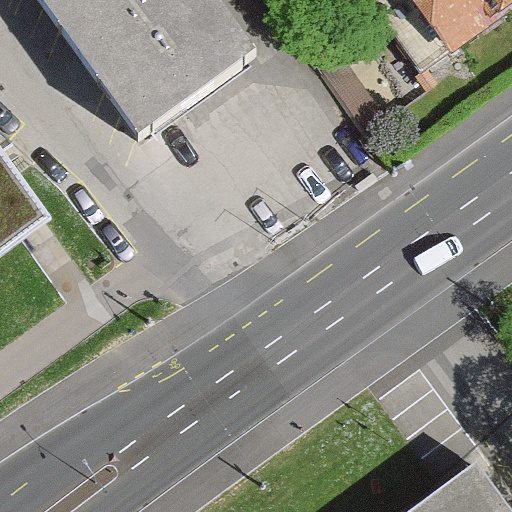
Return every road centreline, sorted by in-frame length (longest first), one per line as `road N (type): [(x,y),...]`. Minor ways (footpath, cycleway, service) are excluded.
road 1 (unclassified): [(0,36),(253,367)]
road 2 (primary): [(253,367),(511,182)]
road 3 (primary): [(253,367),(122,423),(0,503)]
road 4 (primary): [(107,511),(253,367)]
road 5 (unknown): [(443,311),(511,421)]
